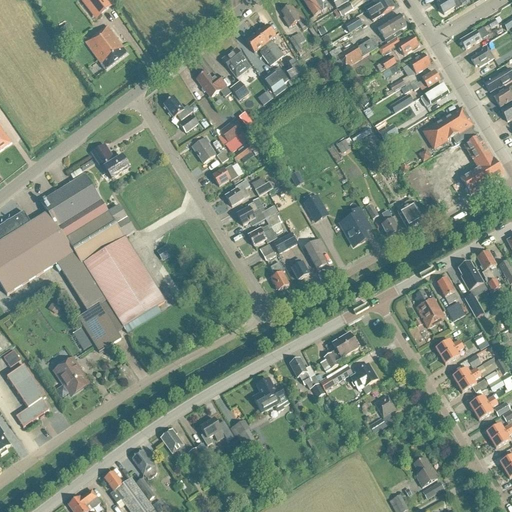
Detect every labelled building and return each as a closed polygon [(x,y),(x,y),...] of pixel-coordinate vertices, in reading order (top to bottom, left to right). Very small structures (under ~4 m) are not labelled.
[(115,7),(110,0),(83,0),(81,2),(95,22),(115,7)] [(301,0),(302,0),(314,19),(322,14),(321,14),(327,10),(319,0),(301,0)] [(346,0),(333,0),(331,1),(336,10),(349,4),(346,0)] [(386,0),(370,0),(373,4),(364,10),(366,12),(386,0)] [(388,0),(386,0),(366,12),(373,23),(394,10),(388,0)] [(462,8),(457,0),(446,0),(437,6),(443,17),(455,10),(456,12),(462,8)] [(353,11),(350,5),(338,12),(341,18),(353,11)] [(293,14),(290,9),(281,15),(285,20),(283,21),(289,30),(298,25),(302,31),(307,28),(302,21),(300,22),(295,13),(293,14)] [(399,18),(378,31),(383,40),(386,38),(389,44),(402,37),(400,33),(406,29),(399,18)] [(362,28),(358,22),(345,29),(349,36),(353,34),(362,28)] [(495,22),(488,26),(491,31),(498,27),(495,22)] [(69,26),(60,32),(68,42),(76,36),(69,26)] [(267,28),(256,36),(258,39),(265,47),(266,47),(267,48),(272,54),(271,55),(278,63),(284,59),(272,42),(276,39),(267,28)] [(127,56),(107,30),(100,35),(100,34),(85,45),(106,73),(127,56)] [(475,35),(460,44),(465,53),(481,43),(480,43),(488,38),(483,31),(476,35),(475,35)] [(256,36),(245,45),(254,56),(259,52),(262,55),(260,56),(270,69),(278,63),(271,55),(272,54),(267,48),(266,47),(265,47),(258,39),(256,36)] [(496,50),(509,44),(506,37),(492,43),(496,50)] [(295,38),(290,42),(297,54),(303,51),(300,46),(295,38)] [(411,52),(418,48),(412,39),(400,46),(397,40),(387,46),(388,47),(379,52),(381,57),(390,51),(391,51),(397,48),(403,58),(411,53),(411,52)] [(339,49),(331,55),(329,55),(338,69),(342,67),(345,71),(363,60),(378,50),(372,41),(357,50),(355,46),(342,54),(339,49)] [(483,54),(471,62),(475,69),(478,67),(479,70),(494,61),(487,49),(481,52),(483,54)] [(245,63),(236,52),(222,63),(231,74),(231,73),(237,81),(251,70),(245,63)] [(409,67),(403,71),(408,79),(416,77),(422,73),(423,72),(430,67),(423,57),(416,61),(409,65),(409,67)] [(385,73),(396,66),(391,59),(381,65),(385,73)] [(304,76),(296,62),(287,67),(290,72),(286,75),(291,83),(304,76)] [(395,68),(389,71),(393,77),(399,74),(395,68)] [(274,74),(264,82),(274,95),(276,99),(287,91),(285,87),(284,86),(288,83),(279,70),(274,74)] [(485,87),(490,95),(497,91),(497,92),(511,83),(511,78),(508,72),(498,78),(492,82),(492,83),(485,87)] [(197,82),(203,90),(201,91),(204,95),(206,94),(211,100),(225,89),(217,78),(212,81),(206,75),(197,82)] [(428,91),(440,84),(435,75),(423,82),(423,83),(418,86),(416,83),(416,82),(409,86),(414,94),(425,87),(428,91)] [(404,87),(401,82),(389,89),(392,94),(404,87)] [(232,93),(239,102),(248,95),(239,83),(233,88),(236,91),(232,93)] [(431,108),(448,97),(442,87),(425,98),(431,108)] [(495,103),(500,110),(511,102),(511,98),(510,96),(511,94),(511,88),(495,99),(497,102),(495,103)] [(397,105),(401,112),(413,104),(409,98),(397,105)] [(174,100),(164,108),(173,121),(177,118),(181,123),(192,115),(188,108),(183,112),(174,100)] [(511,106),(501,113),(507,124),(511,121),(511,106)] [(424,108),(411,115),(415,124),(429,117),(424,108)] [(443,120),(423,133),(434,151),(447,143),(452,140),(456,147),(468,139),(464,133),(472,128),(462,112),(444,123),(443,120)] [(180,128),(186,136),(199,126),(193,118),(180,128)] [(229,144),(241,134),(234,125),(221,135),(229,144)] [(0,153),(12,145),(0,128),(0,153)] [(370,128),(353,139),(356,144),(373,133),(370,128)] [(396,139),(391,130),(379,137),(385,146),(396,139)] [(464,148),(464,149),(478,172),(461,182),(471,198),(504,177),(494,160),(493,161),(480,138),(464,148)] [(206,141),(192,150),(204,166),(215,158),(207,147),(209,146),(206,141)] [(242,152),(233,159),(236,165),(241,161),(243,165),(255,158),(254,157),(262,152),(259,146),(259,147),(256,143),(248,148),(242,152)] [(130,171),(122,159),(115,164),(104,147),(92,155),(102,171),(104,170),(112,183),(130,171)] [(217,159),(222,166),(230,160),(225,153),(217,159)] [(223,172),(213,179),(219,189),(230,182),(233,188),(241,183),(238,179),(231,169),(229,170),(229,169),(224,172),(223,172)] [(298,174),(290,178),(297,189),(304,185),(298,174)] [(117,334),(165,304),(125,240),(135,234),(119,209),(108,215),(101,203),(101,202),(86,177),(42,204),(48,215),(30,226),(23,215),(0,229),(0,284),(7,296),(58,266),(88,315),(78,321),(99,355),(121,341),(117,334)] [(265,187),(262,181),(253,186),(256,192),(255,192),(259,199),(273,191),(269,184),(265,187)] [(237,192),(225,199),(232,210),(243,203),(243,202),(249,198),(245,192),(250,189),(246,183),(241,186),(235,190),(237,192)] [(304,206),(315,225),(328,218),(317,198),(304,206)] [(398,215),(408,232),(424,223),(411,201),(402,207),(405,211),(398,215)] [(237,217),(243,229),(256,222),(252,216),(258,213),(254,205),(248,208),(250,210),(237,217)] [(366,210),(373,222),(378,219),(371,206),(366,210)] [(261,215),(265,221),(277,214),(274,208),(261,215)] [(341,228),(353,248),(367,241),(361,230),(368,226),(359,211),(352,215),(354,220),(341,228)] [(382,228),(389,240),(399,234),(393,223),(388,214),(382,217),(387,225),(382,228)] [(248,238),(254,249),(266,243),(267,246),(277,241),(274,236),(283,232),(279,225),(280,225),(284,223),(278,215),(275,216),(266,222),(269,227),(266,229),(267,229),(261,233),(260,232),(248,238)] [(306,244),(319,239),(313,224),(300,230),(306,244)] [(274,246),(280,256),(297,247),(291,236),(274,246)] [(317,273),(327,267),(319,254),(325,251),(320,242),(305,250),(317,273)] [(161,262),(172,256),(167,246),(155,252),(161,262)] [(260,252),(266,263),(275,258),(269,247),(260,252)] [(491,261),(487,255),(477,260),(481,266),(480,267),(484,275),(482,276),(488,286),(492,294),(500,291),(495,282),(489,272),(496,268),(492,260),(491,261)] [(302,266),(299,261),(295,263),(298,268),(292,271),(298,283),(309,277),(302,266)] [(499,268),(510,288),(511,286),(511,271),(507,263),(499,268)] [(458,271),(462,278),(461,279),(470,294),(484,286),(475,271),(474,272),(469,265),(458,271)] [(278,294),(289,288),(282,276),(285,275),(280,266),(271,271),(273,276),(274,275),(276,279),(272,281),(278,294)] [(447,281),(437,286),(445,301),(448,299),(451,305),(457,302),(454,296),(454,295),(447,281)] [(423,294),(416,298),(417,300),(415,301),(419,309),(416,311),(428,332),(446,322),(434,300),(428,303),(423,294)] [(475,301),(468,306),(472,314),(475,318),(475,319),(476,321),(484,316),(475,301)] [(52,305),(49,310),(57,316),(60,311),(52,305)] [(446,312),(453,324),(458,322),(452,309),(446,312)] [(349,336),(332,346),(336,352),(324,360),(331,372),(338,367),(336,364),(358,350),(349,336)] [(480,338),(474,342),(478,349),(484,345),(480,338)] [(89,341),(81,346),(85,352),(92,347),(89,341)] [(450,343),(435,351),(440,359),(462,347),(459,343),(452,347),(450,343)] [(462,347),(440,359),(445,368),(459,359),(456,354),(464,350),(462,347)] [(3,358),(10,369),(21,362),(13,351),(3,358)] [(476,357),(467,362),(473,371),(482,366),(476,357)] [(297,380),(299,379),(304,388),(306,386),(309,392),(312,390),(317,401),(324,397),(319,387),(318,384),(314,377),(309,380),(299,361),(290,366),(297,380)] [(85,388),(74,372),(78,369),(73,362),(55,374),(71,397),(85,388)] [(508,375),(501,362),(495,365),(502,379),(508,375)] [(356,376),(350,379),(353,383),(352,385),(354,389),(356,389),(359,393),(362,391),(366,397),(372,393),(368,387),(377,382),(368,367),(355,375),(356,376)] [(476,371),(469,376),(466,371),(452,379),(457,387),(478,375),(485,371),(483,367),(476,371)] [(331,380),(321,386),(325,392),(335,387),(352,377),(348,370),(331,380)] [(488,387),(499,381),(495,374),(484,380),(488,387)] [(478,375),(457,387),(462,396),(476,387),(473,383),(480,379),(478,375)] [(511,380),(509,375),(500,380),(504,387),(507,386),(511,382),(511,380)] [(24,430),(49,412),(42,402),(46,400),(32,379),(14,390),(28,411),(16,419),(24,430)] [(499,381),(488,387),(492,394),(504,387),(500,380),(499,381)] [(257,389),(262,398),(254,402),(261,415),(276,408),(278,413),(289,407),(286,402),(281,393),(276,395),(269,382),(257,389)] [(383,421),(383,420),(396,413),(387,398),(374,406),(383,420),(383,421)] [(483,399),(469,407),(474,415),(495,403),(492,400),(486,404),(483,399)] [(511,402),(498,412),(501,418),(511,411),(511,402)] [(495,403),(474,415),(479,424),(493,415),(490,411),(497,407),(495,403)] [(511,413),(503,418),(507,424),(511,421),(511,413)] [(383,421),(383,420),(370,427),(376,437),(389,429),(383,420),(383,421)] [(222,434),(214,422),(201,430),(204,436),(201,438),(207,449),(213,446),(210,441),(215,438),(218,444),(225,440),(222,434)] [(500,427),(486,435),(491,443),(511,431),(509,428),(502,432),(500,427)] [(4,435),(0,429),(0,455),(1,458),(8,454),(6,451),(10,447),(3,436),(4,435)] [(249,431),(237,438),(244,451),(257,444),(249,431)] [(511,432),(511,431),(491,443),(496,452),(510,443),(507,438),(511,435),(511,432)] [(173,457),(176,454),(179,458),(181,458),(186,455),(186,452),(183,449),(184,448),(175,437),(177,436),(174,432),(172,433),(172,432),(161,441),(173,457)] [(197,450),(207,465),(212,462),(203,446),(197,450)] [(189,455),(198,470),(206,466),(196,450),(189,455)] [(143,454),(132,462),(143,477),(145,476),(147,478),(149,480),(151,480),(155,477),(156,475),(154,473),(153,470),(155,469),(143,454)] [(511,457),(500,465),(504,474),(511,469),(511,457)] [(437,481),(425,460),(414,467),(420,477),(416,479),(422,490),(437,481)] [(123,487),(114,475),(105,482),(114,494),(110,497),(117,507),(122,503),(128,511),(154,511),(131,481),(123,487)] [(156,498),(151,491),(143,481),(137,485),(149,502),(156,498)] [(435,496),(431,490),(423,495),(427,501),(435,496)] [(101,505),(92,493),(81,501),(87,509),(90,507),(92,511),(101,505)] [(393,511),(408,511),(400,498),(389,504),(393,511)] [(79,500),(69,507),(72,511),(89,511),(87,509),(81,501),(80,501),(79,500)]
